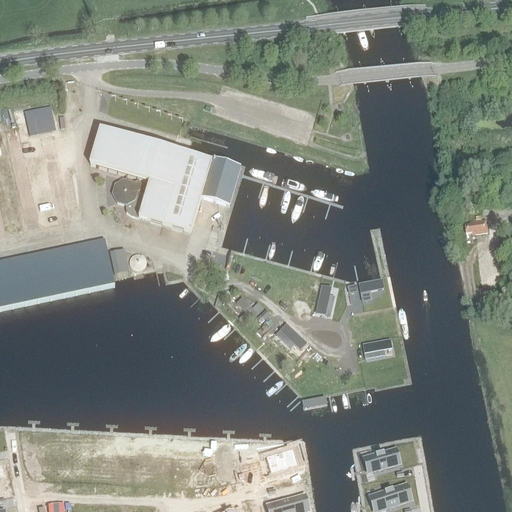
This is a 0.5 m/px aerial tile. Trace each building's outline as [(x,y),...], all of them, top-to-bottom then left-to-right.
[(0,135),(0,142),(39,138),(38,131),(0,135)] [(91,167),(149,184),(145,196),(137,194),(143,190),(138,182),(133,185),(132,184),(132,185),(124,182),(123,182),(115,187),(114,187),(115,187),(112,196),(112,197),(117,204),(116,205),(117,205),(126,207),(126,215),(131,218),(138,220),(190,236),(201,200),(229,208),(240,169),(212,161),(211,164),(101,131),(91,167)] [(470,223),(470,224),(469,225),(464,226),(466,234),(471,234),(471,236),(487,234),(486,224),(485,221),(470,223)] [(104,241),(0,263),(0,312),(114,288),(114,282),(104,241)] [(110,254),(114,272),(127,269),(124,251),(110,254)] [(142,258),(141,257),(140,257),(139,257),(137,256),(136,257),(135,257),(133,258),(132,258),(131,259),(130,260),(130,262),(130,263),(129,264),(130,266),(130,267),(131,268),(131,269),(132,270),(133,271),(135,272),(136,272),(137,272),(139,272),(140,272),(141,271),(142,270),(143,269),(144,268),(145,267),(145,266),(145,264),(145,263),(145,262),(144,260),(143,259),(142,258)] [(382,282),(359,286),(362,303),(371,301),(369,293),(383,291),(382,282)] [(330,318),(334,299),(329,298),(331,290),(322,288),(316,315),(330,318)] [(258,305),(252,311),(242,300),(236,305),(245,315),(239,321),(245,328),(263,311),(258,305)] [(255,321),(260,326),(270,316),(265,311),(255,321)] [(271,337),(265,344),(274,352),(271,355),(283,366),(292,355),(271,337)] [(365,361),(384,357),(383,352),(391,351),(390,342),(363,347),(365,361)] [(299,361),(293,368),(301,375),(298,379),(310,389),(319,379),(299,361)] [(293,451),(265,460),(270,476),(298,468),(293,451)] [(373,474),(394,468),(390,453),(368,459),(373,474)] [(382,511),(406,504),(401,488),(374,497),(379,511),(382,511)] [(302,511),(299,499),(272,506),(273,511),(302,511)]
